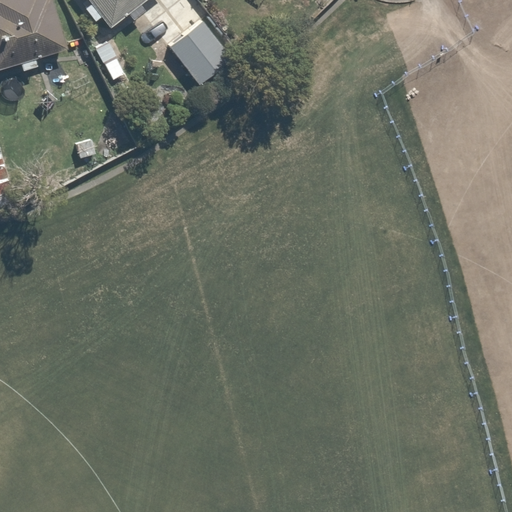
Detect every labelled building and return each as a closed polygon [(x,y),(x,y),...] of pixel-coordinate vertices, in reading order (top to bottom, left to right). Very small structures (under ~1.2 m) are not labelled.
[(66,46),(47,0),(0,0),(0,68),(17,62),(20,70),(43,61),(41,56),(66,46)] [(84,0),(87,3),(82,7),(93,21),(101,15),(106,22),(135,0),(84,0)] [(233,57),(201,18),(164,48),(197,87),(233,57)] [(112,39),(95,48),(109,77),(126,68),(112,39)] [(114,116),(97,101),(83,116),(100,131),(114,116)] [(0,151),(0,205),(16,200),(0,151)]
